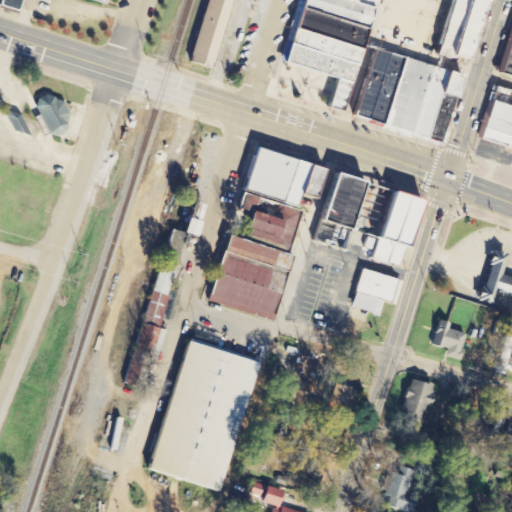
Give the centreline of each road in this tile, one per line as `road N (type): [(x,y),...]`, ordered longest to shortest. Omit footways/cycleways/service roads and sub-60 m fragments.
road 1 (residential): [(0,406),(58,261),(144,0)]
road 2 (residential): [(115,508),(241,111)]
road 3 (secondary): [(511,203),(118,71)]
road 4 (tertiary): [(338,511),(445,178)]
road 5 (residential): [(511,391),(181,305)]
road 6 (tertiary): [(445,178),(504,0)]
road 7 (secondary): [(0,33),(118,71)]
